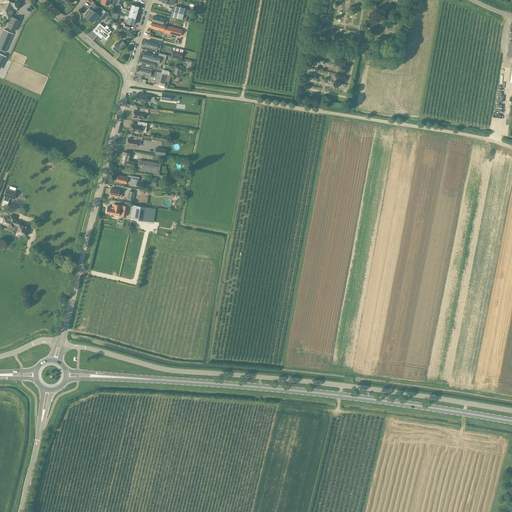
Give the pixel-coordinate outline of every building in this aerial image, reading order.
[(1,0),(0,4),(0,12),(10,17),(14,8),(16,9),(18,4),(17,4),(19,0),(1,0)] [(89,7),(83,15),(89,19),(93,22),(99,15),(95,11),(99,7),(94,3),(90,7),(89,7)] [(132,4),(132,5),(130,4),(129,7),(131,7),(130,10),(137,12),(139,6),(132,4)] [(182,19),(185,9),(173,6),(171,16),(182,19)] [(127,9),(125,16),(128,17),(135,19),(137,12),(130,10),(127,9)] [(167,25),(168,19),(154,15),(152,21),(167,25)] [(124,19),(128,20),(127,23),(133,24),(135,19),(128,17),(125,16),(124,19)] [(14,31),(15,30),(19,20),(12,17),(7,27),(14,31)] [(180,36),(182,29),(152,22),(151,27),(163,31),(163,32),(180,36)] [(106,26),(104,28),(103,27),(99,23),(93,31),(95,33),(96,33),(101,37),(101,38),(101,39),(102,38),(102,37),(103,37),(106,40),(109,36),(108,35),(111,31),(108,28),(106,26)] [(124,32),(128,36),(131,33),(122,25),(118,29),(123,33),(124,32)] [(0,48),(5,51),(13,34),(3,30),(0,37),(0,48)] [(114,49),(118,52),(126,43),(123,41),(121,43),(117,40),(112,47),(112,48),(114,50),(114,49)] [(146,46),(160,50),(162,44),(147,40),(146,46)] [(181,59),(182,53),(173,50),(171,56),(181,59)] [(163,57),(160,56),(144,52),(142,58),(161,63),(163,58),(163,57)] [(141,64),(157,69),(159,69),(160,64),(158,63),(142,59),(141,64)] [(168,74),(162,73),(161,72),(156,71),(156,72),(140,67),(139,73),(155,77),(154,83),(159,84),(165,86),(168,74)] [(150,102),(151,95),(148,95),(136,93),(135,100),(137,100),(136,102),(140,102),(140,101),(150,102)] [(148,112),(148,109),(140,108),(142,108),(141,111),(134,110),(133,117),(144,119),(145,112),(148,112)] [(142,133),(143,126),(146,126),(146,123),(138,121),(137,125),(132,124),(131,131),(135,132),(135,133),(138,133),(138,132),(142,133)] [(134,136),(133,139),(128,138),(127,145),(138,147),(139,140),(142,140),(142,137),(134,136)] [(133,166),(134,162),(129,161),(131,153),(123,152),(121,163),(133,166)] [(159,174),(161,164),(139,160),(137,170),(159,174)] [(116,181),(127,183),(127,182),(130,183),(130,185),(136,186),(137,179),(136,179),(137,176),(131,175),(130,178),(128,177),(118,174),(116,181)] [(110,195),(121,197),(123,191),(120,190),(111,188),(110,195)] [(7,189),(4,196),(14,199),(16,192),(7,189)] [(113,204),(112,207),(108,206),(107,213),(113,215),(113,216),(118,217),(118,216),(125,217),(127,207),(114,204),(113,204)] [(131,218),(143,220),(153,222),(155,209),(133,205),(131,218)] [(28,235),(29,233),(28,232),(29,227),(22,225),(22,222),(16,220),(17,217),(11,216),(10,219),(4,217),(2,224),(13,227),(14,225),(19,226),(17,235),(20,236),(21,234),(27,236),(28,235)]
